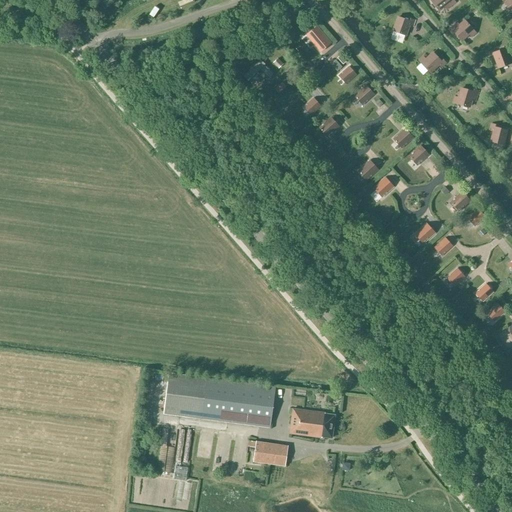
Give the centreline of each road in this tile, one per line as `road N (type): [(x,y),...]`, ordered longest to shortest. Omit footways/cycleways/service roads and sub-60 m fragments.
road 1 (tertiary): [(502,511),(91,40)]
road 2 (unclassified): [(91,40),(143,33),(238,0)]
